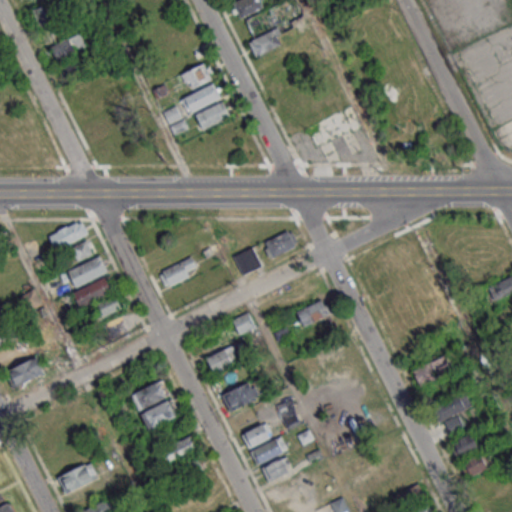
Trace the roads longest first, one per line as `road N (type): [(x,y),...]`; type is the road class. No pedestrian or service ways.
road 1 (secondary): [(0,191),(511,189)]
road 2 (residential): [(0,415),(325,253),(429,190)]
road 3 (residential): [(458,511),(296,191)]
road 4 (residential): [(251,511),(91,191)]
road 5 (residential): [(199,0),(296,191)]
road 6 (residential): [(497,190),(401,0)]
road 7 (residential): [(91,191),(0,9)]
